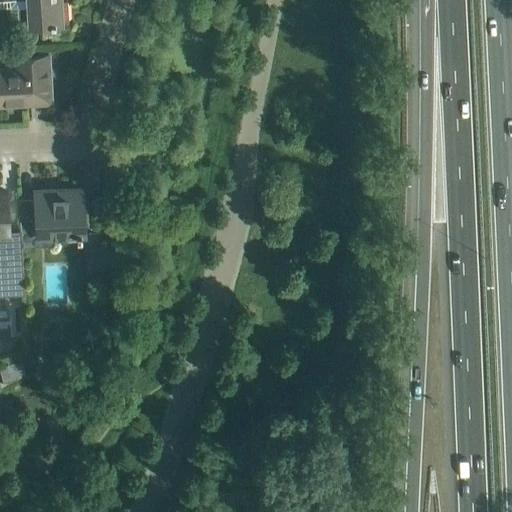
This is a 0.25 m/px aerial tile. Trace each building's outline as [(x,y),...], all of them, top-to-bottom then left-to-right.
[(15,0),(9,7),(10,24),(17,30),(28,29),(28,24),(63,22),(61,0),(15,0)] [(0,104),(51,101),(49,53),(35,54),(35,42),(1,44),(1,45),(12,44),(13,56),(16,56),(17,71),(0,71),(0,104)] [(19,197),(20,229),(21,246),(54,244),(53,233),(85,232),(83,194),(53,195),(53,188),(34,189),(35,197),(19,197)] [(0,254),(0,261),(22,260),(21,246),(20,229),(8,229),(6,190),(0,190),(0,254)] [(102,260),(102,244),(91,244),(92,260),(102,260)] [(0,365),(0,381),(2,381),(11,379),(18,373),(25,371),(32,373),(28,358),(22,360),(0,365)]
